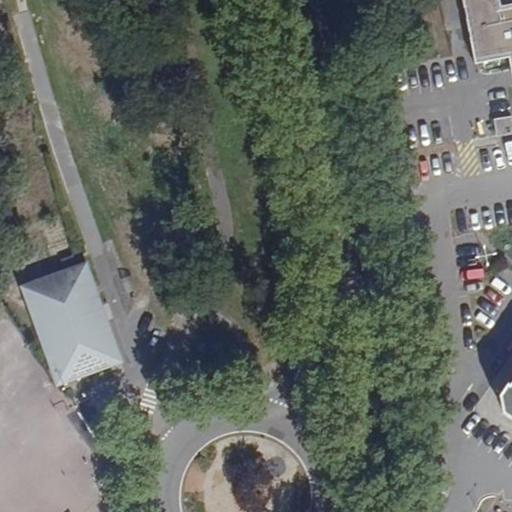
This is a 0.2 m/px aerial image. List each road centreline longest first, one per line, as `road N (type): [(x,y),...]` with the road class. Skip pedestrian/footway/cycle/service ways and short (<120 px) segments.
road 1 (residential): [(316,378),(334,285),(318,119),(275,0)]
road 2 (residential): [(437,238),(454,399)]
road 3 (residential): [(247,419),(221,423),(179,457),(170,511)]
